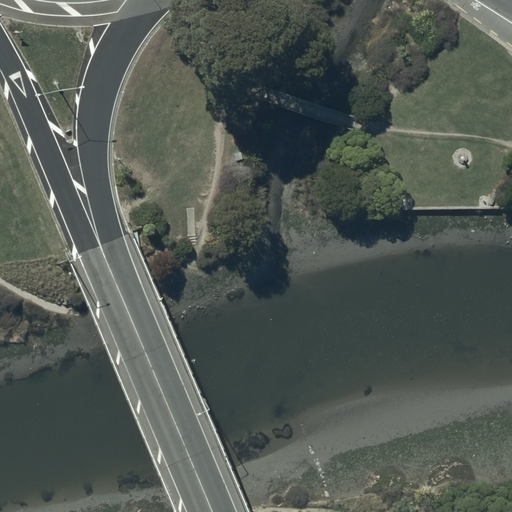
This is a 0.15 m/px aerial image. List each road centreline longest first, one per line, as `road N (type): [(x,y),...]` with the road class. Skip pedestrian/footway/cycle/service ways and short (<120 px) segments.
road 1 (trunk): [(210,511),(95,235)]
road 2 (trunk): [(148,0),(100,88),(95,235)]
road 3 (trunk): [(95,235),(57,174),(0,42)]
